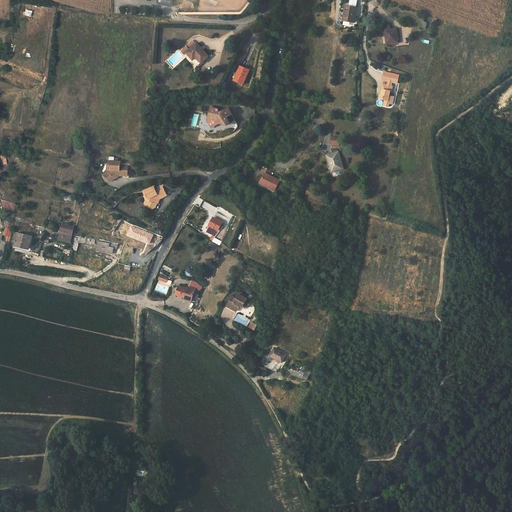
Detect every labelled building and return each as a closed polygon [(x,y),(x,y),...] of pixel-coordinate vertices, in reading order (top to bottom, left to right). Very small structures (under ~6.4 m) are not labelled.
[(346,6),(344,20),(355,22),(357,7),(346,6)] [(30,17),(32,11),(24,9),(23,16),(30,17)] [(386,30),(387,43),(391,43),(396,43),(399,42),(397,29),(386,30)] [(187,53),(196,45),(193,42),(182,51),(185,54),(187,53)] [(187,53),(193,60),(196,57),(202,63),(209,56),(203,51),(201,48),(197,44),(196,45),(187,53)] [(240,66),(234,80),(243,84),(249,70),(240,66)] [(382,82),(388,83),(386,92),(382,91),(380,101),(385,102),(384,107),(389,108),(390,105),(393,106),(394,99),(389,98),(390,93),(391,94),(393,89),(391,88),(392,84),(397,85),(398,77),(384,74),(382,82)] [(218,109),(211,107),(208,117),(210,119),(216,121),(218,126),(221,124),(229,126),(232,124),(231,121),(234,119),(228,108),(219,114),(217,113),(218,109)] [(210,119),(208,117),(208,120),(213,128),(218,126),(216,121),(210,119)] [(330,137),(330,146),(339,146),(339,137),(330,137)] [(327,156),(332,172),(344,168),(339,152),(327,156)] [(116,176),(118,174),(119,176),(127,176),(127,166),(120,166),(120,162),(107,161),(107,166),(110,166),(109,171),(105,174),(105,177),(108,181),(112,181),(114,178),(116,176)] [(273,189),(275,190),(280,181),(270,176),(265,173),(261,182),(265,184),(264,185),(273,189)] [(259,186),(272,192),(273,189),(264,185),(260,183),(259,186)] [(153,187),(143,192),(144,196),(146,195),(148,199),(146,205),(147,208),(151,210),(154,209),(155,207),(155,203),(157,200),(159,200),(166,197),(162,188),(155,192),(153,187)] [(312,197),(315,191),(307,188),(304,193),(312,197)] [(15,204),(1,199),(1,206),(13,210),(15,204)] [(217,212),(210,225),(218,230),(222,221),(227,224),(230,219),(217,212)] [(119,218),(112,230),(114,231),(122,219),(119,218)] [(61,229),(59,239),(70,242),(73,232),(76,232),(77,226),(63,223),(61,229)] [(132,225),(129,233),(150,241),(153,234),(132,225)] [(12,230),(5,228),(4,235),(7,236),(6,240),(10,241),(12,230)] [(18,233),(15,246),(29,249),(32,236),(18,233)] [(98,242),(97,250),(108,252),(109,247),(117,249),(119,243),(99,238),(97,238),(96,242),(98,242)] [(166,283),(168,278),(160,274),(158,280),(166,283)] [(179,286),(176,294),(185,297),(185,299),(192,301),(195,289),(189,287),(188,289),(179,286)] [(248,309),(251,303),(238,296),(236,300),(232,298),(227,308),(237,313),(240,307),(242,309),(243,306),(248,309)] [(275,347),(271,355),(283,361),(287,354),(275,347)] [(264,357),(261,363),(277,372),(279,368),(267,361),(268,360),(264,357)] [(289,367),(288,370),(291,372),(303,377),(308,379),(310,374),(299,369),(298,372),(289,367)]
